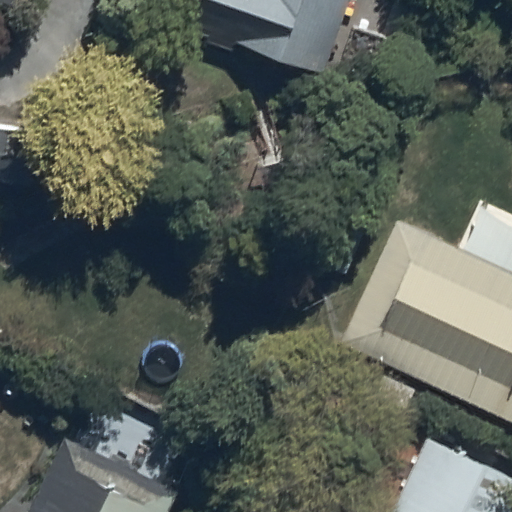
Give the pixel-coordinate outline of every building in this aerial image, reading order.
[(342,0),(192,0),(190,6),(322,55),(342,0)] [(410,0),(349,0),(347,5),(395,30),(410,0)] [(0,167),(34,170),(38,116),(0,112),(0,167)] [(466,234),(394,202),(338,328),(511,404),(511,208),(483,196),(466,234)] [(511,511),(511,457),(423,415),(376,511),(511,511)] [(24,511),(161,511),(179,477),(69,422),(24,511)]
